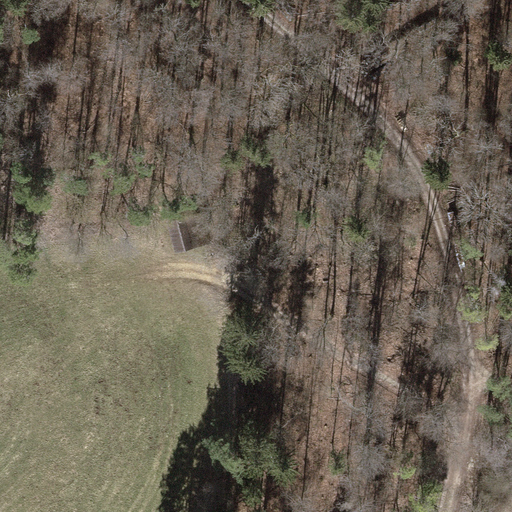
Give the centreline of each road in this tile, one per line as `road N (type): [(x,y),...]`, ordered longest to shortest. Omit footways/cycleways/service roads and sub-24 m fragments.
road 1 (track): [(473,386),(456,269),(414,157),(358,84),(260,0)]
road 2 (track): [(465,421),(334,355),(228,274)]
road 3 (track): [(445,511),(473,386)]
